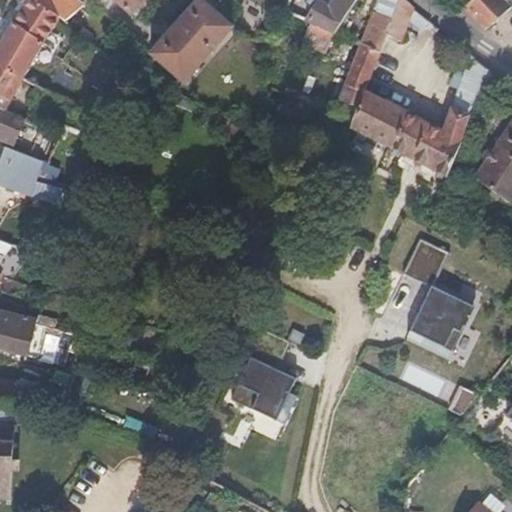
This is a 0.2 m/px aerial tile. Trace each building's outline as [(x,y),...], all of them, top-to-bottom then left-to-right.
[(34,60),(56,23),(58,19),(27,0),(23,9),(9,27),(0,45),(0,68),(11,74),(24,80),(34,60)] [(78,6),(68,0),(27,0),(58,19),(56,23),(62,26),(78,6)] [(113,0),(131,15),(144,0),(113,0)] [(183,85),(234,30),(201,0),(197,0),(150,54),(183,85)] [(337,36),(359,0),(331,0),(328,6),(318,1),(305,22),(310,24),(337,36)] [(370,72),(397,0),(381,0),(363,46),(360,45),(338,102),(355,109),(361,94),(370,72)] [(385,78),(411,10),(412,5),(407,0),(397,0),(370,72),(385,78)] [(511,0),(467,0),(462,6),(487,29),(511,6),(511,0)] [(344,39),(337,36),(310,24),(305,38),(337,53),(344,39)] [(91,51),(97,38),(81,29),(73,40),(91,51)] [(441,131),(408,117),(409,112),(385,101),(384,104),(361,94),(355,109),(348,128),(402,156),(448,178),(462,146),(459,145),(473,105),(484,67),(473,58),(469,71),(464,71),(463,74),(455,73),(450,89),(455,92),(441,131)] [(487,109),(500,81),(484,67),(473,105),(487,109)] [(0,108),(5,110),(24,80),(11,74),(0,68),(0,108)] [(49,166),(60,136),(5,110),(0,108),(0,140),(8,143),(5,153),(42,164),(49,166)] [(511,118),(475,178),(510,202),(511,199),(511,118)] [(0,186),(33,195),(42,164),(5,153),(3,152),(0,160),(0,186)] [(451,254),(421,240),(405,275),(430,287),(408,335),(407,340),(465,368),(481,333),(473,328),(482,306),(479,305),(485,294),(465,286),(456,296),(436,286),(451,254)] [(47,274),(53,255),(22,247),(10,263),(47,274)] [(91,291),(53,280),(50,292),(87,303),(91,291)] [(0,348),(29,356),(39,326),(40,323),(0,313),(0,348)] [(292,344),(258,330),(245,359),(248,361),(233,388),(234,400),(276,418),(296,376),(280,369),(292,344)] [(151,380),(155,364),(120,356),(117,373),(151,380)] [(21,378),(16,394),(40,401),(44,385),(21,378)] [(0,405),(12,406),(19,382),(0,380),(0,405)] [(20,449),(20,442),(17,441),(18,433),(21,433),(22,409),(12,406),(0,405),(0,500),(8,501),(8,506),(14,507),(16,471),(21,471),(21,460),(16,459),(16,449),(20,449)] [(488,511),(477,503),(470,511),(488,511)]
